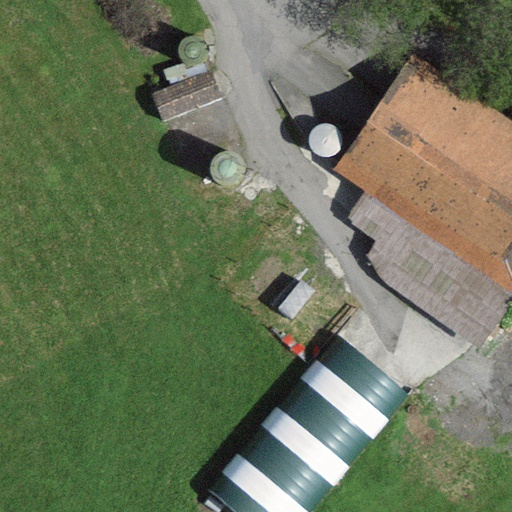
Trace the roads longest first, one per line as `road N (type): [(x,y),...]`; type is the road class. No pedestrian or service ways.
road 1 (track): [(390,313),(271,133),(216,0)]
road 2 (track): [(511,111),(346,10),(310,0)]
